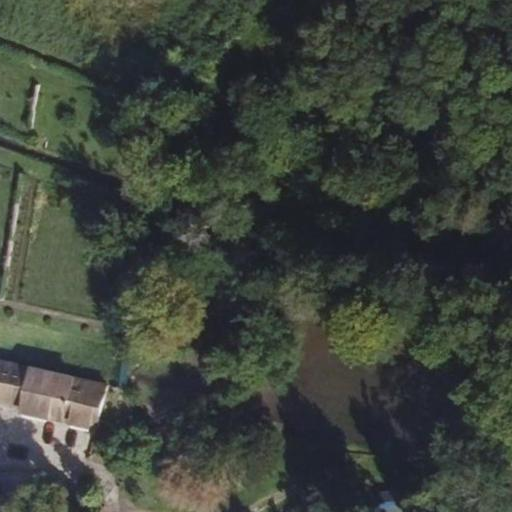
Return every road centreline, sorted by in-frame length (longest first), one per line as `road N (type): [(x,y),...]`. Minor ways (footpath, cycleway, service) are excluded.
road 1 (track): [(0,35),(317,153),(451,184),(511,173)]
road 2 (track): [(0,452),(2,445),(88,465),(109,481),(112,511)]
